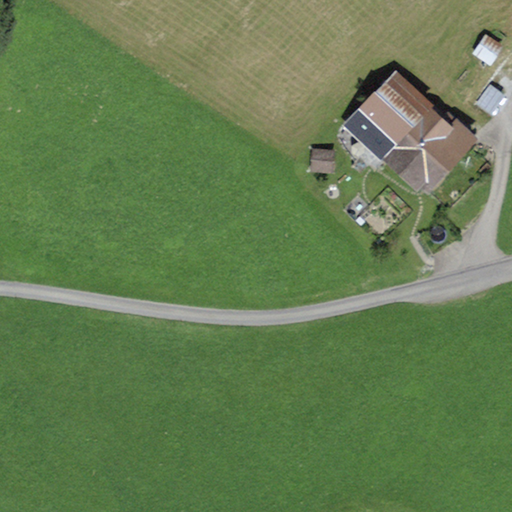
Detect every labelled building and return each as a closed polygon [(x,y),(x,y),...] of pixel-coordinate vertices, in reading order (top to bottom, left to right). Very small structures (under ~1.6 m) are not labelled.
[(483,36),(473,49),(488,59),(497,47),(483,36)] [(404,128),(424,106),(391,76),(361,108),(394,139),(404,128)] [(404,128),(440,162),(447,154),(452,159),(473,136),(450,115),(442,123),(424,106),(404,128)] [(380,154),(384,150),(411,175),(408,178),(417,186),(440,162),(404,128),(394,139),(361,108),(347,123),(380,154)] [(430,250),(455,235),(441,212),(416,228),(430,250)]
